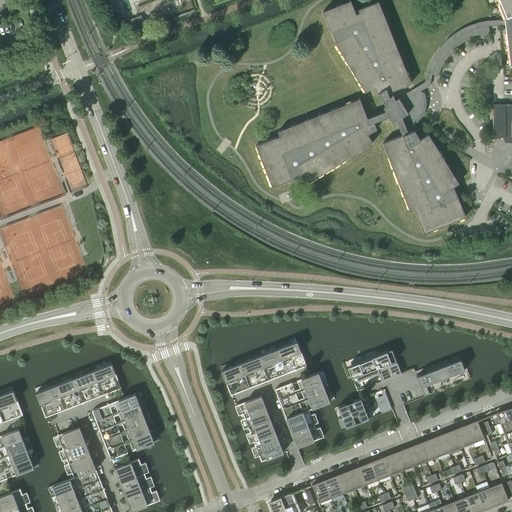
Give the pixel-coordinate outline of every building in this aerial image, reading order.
[(506,27),(505,21),(498,20),(488,21),(479,22),(470,25),(461,29),(453,35),(446,41),(440,48),(434,55),(430,64),(427,73),(425,82),(396,100),(392,91),(412,83),(379,1),(359,9),(351,0),(323,12),(331,32),(332,31),(337,42),(335,43),(366,92),(374,87),(386,106),(384,107),(386,111),(368,118),(360,99),(278,131),(280,136),(256,145),(271,186),(303,175),(308,183),(373,143),(368,134),(377,129),(374,122),(389,116),(393,123),(397,120),(402,135),(383,143),(410,211),(415,209),(424,233),(466,216),(461,205),(467,203),(465,198),(459,200),(454,186),(459,183),(429,134),(421,139),(417,133),(420,131),(414,121),(416,120),(419,117),(421,115),(422,112),(423,109),(424,105),(424,102),(424,99),(423,95),(422,92),(422,91),(431,86),(432,76),(433,74),(438,76),(441,69),(446,61),(451,53),(458,47),(465,41),(473,37),(482,34),(486,33),(490,32),(489,27),(494,26),(500,26),(503,26),(506,27)] [(511,0),(499,0),(501,2),(499,3),(505,19),(505,21),(506,27),(511,66),(511,104),(493,105),(494,139),(505,137),(506,141),(511,140),(511,0)] [(129,20),(133,30),(136,28),(137,31),(145,28),(145,27),(144,27),(140,17),(130,21),(130,20),(129,20)] [(297,342),(278,350),(282,359),(291,355),(292,359),(283,362),(287,373),(307,366),(297,342)] [(352,377),(355,376),(358,382),(379,374),(382,381),(401,374),(392,349),(348,366),(352,377)] [(278,350),(259,357),(263,366),(272,363),(274,366),(264,369),(269,380),(287,373),(283,362),(282,359),(278,350)] [(259,357),(241,364),(245,373),(253,370),(255,374),(246,376),(250,387),(269,380),(264,369),(263,366),(259,357)] [(461,359),(439,368),(417,376),(421,387),(443,378),(465,370),(461,359)] [(112,364),(93,371),(96,381),(105,377),(107,381),(97,384),(101,395),(121,387),(112,364)] [(245,373),(241,364),(222,371),(226,381),(235,377),(236,381),(227,384),(231,395),(250,387),(246,376),(245,373)] [(93,371),(74,378),(77,388),(87,385),(88,388),(78,391),(83,402),(101,395),(97,384),(96,381),(93,371)] [(296,393),(301,391),(322,383),(318,372),(310,375),(297,380),(300,388),(295,390),(292,383),(275,389),(279,399),(296,393)] [(74,378),(55,386),(59,396),(68,392),(69,396),(60,398),(64,410),(83,402),(78,391),(77,388),(74,378)] [(299,402),(305,400),(326,392),(322,383),(301,391),(304,398),(298,400),(296,393),(279,399),(283,409),(299,402)] [(64,410),(60,398),(59,396),(55,386),(36,393),(40,403),(50,399),(51,403),(41,406),(45,417),(64,410)] [(373,393),(377,404),(388,399),(384,389),(373,393)] [(13,391),(0,395),(0,407),(7,404),(9,408),(0,409),(0,412),(4,422),(22,414),(13,391)] [(283,409),(286,419),(308,410),(330,402),(326,392),(305,400),(308,407),(302,409),(299,402),(283,409)] [(92,410),(96,420),(113,414),(110,406),(115,404),(118,412),(139,404),(135,394),(124,398),(92,410)] [(243,413),(245,418),(267,410),(261,396),(240,404),(243,413)] [(338,407),(342,417),(365,408),(361,398),(354,401),(346,404),(338,407)] [(388,399),(377,404),(381,413),(392,409),(388,399)] [(96,420),(100,430),(116,423),(113,416),(119,414),(122,421),(143,413),(139,404),(118,412),(113,414),(96,420)] [(511,406),(496,413),(500,423),(511,418),(511,406)] [(365,408),(342,417),(346,427),(369,418),(365,408)] [(249,427),(251,433),(273,424),(267,410),(245,418),(249,427)] [(286,419),(292,433),(314,424),(310,415),(308,410),(286,419)] [(100,430),(103,439),(120,433),(117,425),(122,423),(125,431),(146,423),(143,413),(122,421),(116,423),(100,430)] [(511,418),(500,423),(504,433),(511,429),(511,418)] [(466,425),(473,443),(485,438),(478,420),(477,420),(477,421),(472,423),(471,423),(466,425)] [(103,439),(107,449),(124,442),(121,435),(126,433),(129,440),(150,432),(146,423),(125,431),(120,433),(103,439)] [(254,442),(256,447),(278,438),(273,424),(251,433),(254,442)] [(314,424),(292,433),(297,447),(320,438),(316,429),(314,424)] [(454,430),(461,448),(473,443),(466,425),(465,425),(465,426),(461,427),(460,427),(460,428),(457,429),(457,428),(456,429),(454,430)] [(58,435),(63,450),(85,441),(79,427),(58,435)] [(0,435),(0,443),(1,447),(23,439),(19,429),(0,435)] [(443,434),(442,434),(449,452),(461,448),(454,430),(454,429),(453,430),(449,432),(448,431),(448,432),(446,433),(445,433),(445,434),(443,434)] [(150,432),(129,440),(124,442),(107,449),(111,459),(126,453),(128,453),(124,444),(130,442),(133,450),(154,442),(150,432)] [(431,439),(430,439),(437,457),(449,452),(442,434),(442,435),(437,437),(436,436),(435,437),(434,438),(433,437),(433,438),(431,439)] [(278,438),(256,447),(260,456),(262,461),(283,452),(278,438)] [(0,449),(2,449),(5,457),(27,448),(23,439),(1,447),(0,447),(0,449)] [(419,443),(426,461),(437,457),(430,439),(426,441),(425,441),(422,442),(421,442),(421,443),(419,443)] [(63,450),(69,464),(90,455),(85,441),(63,450)] [(407,448),(414,466),(426,461),(419,443),(418,443),(418,444),(413,446),(412,445),(412,446),(410,447),(409,447),(407,448)] [(0,469),(3,468),(0,461),(6,458),(9,466),(30,458),(27,448),(5,457),(0,458),(0,469)] [(396,453),(395,452),(402,471),(414,466),(407,448),(406,449),(402,450),(401,450),(401,451),(399,451),(398,451),(398,452),(396,453)] [(384,457),(383,457),(390,475),(402,471),(395,452),(394,453),(390,455),(389,455),(388,455),(387,456),(386,456),(386,457),(384,457)] [(69,464),(74,477),(96,469),(90,455),(69,464)] [(371,461),(371,462),(378,480),(390,475),(383,457),(383,458),(378,460),(377,459),(377,460),(375,461),(374,460),(374,461),(372,462),(371,461)] [(0,469),(0,480),(7,478),(4,470),(9,468),(12,476),(34,467),(30,458),(9,466),(3,468),(0,469)] [(115,468),(120,483),(144,473),(141,464),(139,459),(130,462),(115,468)] [(359,466),(366,484),(378,480),(371,462),(366,464),(365,464),(365,465),(363,465),(362,465),(362,466),(360,466),(359,466)] [(348,471),(355,489),(366,484),(359,466),(359,467),(354,469),(353,468),(353,469),(351,470),(350,470),(349,471),(348,471)] [(52,486),(56,496),(78,487),(75,480),(80,478),(83,485),(100,479),(96,469),(74,477),(52,486)] [(336,475),(336,476),(343,494),(355,489),(348,471),(347,471),(343,473),(342,473),(337,476),(336,475)] [(120,483),(126,496),(150,487),(146,478),(144,473),(120,483)] [(324,480),(331,498),(343,494),(336,476),(332,478),(331,477),(330,478),(328,479),(327,479),(325,480),(324,480)] [(56,496),(60,505),(81,497),(79,489),(84,487),(87,495),(103,488),(100,479),(83,485),(78,487),(56,496)] [(331,498),(324,480),(324,481),(320,482),(319,482),(319,483),(316,484),(316,483),(315,484),(313,485),(312,484),(319,503),(331,498)] [(488,482),(477,485),(479,490),(489,486),(488,482)] [(502,482),(490,487),(497,505),(501,503),(502,503),(505,502),(506,501),(508,500),(509,501),(502,482)] [(435,485),(437,491),(439,495),(444,493),(440,483),(435,485)] [(150,487),(126,496),(131,511),(155,502),(152,492),(150,487)] [(490,487),(478,492),(485,510),(485,509),(489,508),(490,508),(491,507),(493,506),(494,506),(496,505),(497,505),(490,487)] [(60,505),(62,511),(70,511),(85,506),(82,499),(88,497),(91,504),(107,498),(103,488),(87,495),(81,497),(60,505)] [(0,496),(0,508),(1,511),(2,511),(26,503),(20,489),(12,492),(0,496)] [(269,502),(273,511),(297,502),(293,492),(269,502)] [(478,492),(466,496),(472,511),(478,511),(479,511),(484,510),(485,510),(478,492)] [(472,511),(466,496),(455,501),(458,511),(472,511)] [(70,511),(87,511),(86,509),(91,506),(93,511),(98,511),(111,507),(107,498),(91,504),(85,506),(70,511)] [(458,511),(455,501),(443,505),(445,511),(458,511)] [(273,511),(272,511),(301,511),(297,502),(273,511)] [(2,511),(29,511),(26,503),(2,511)]
